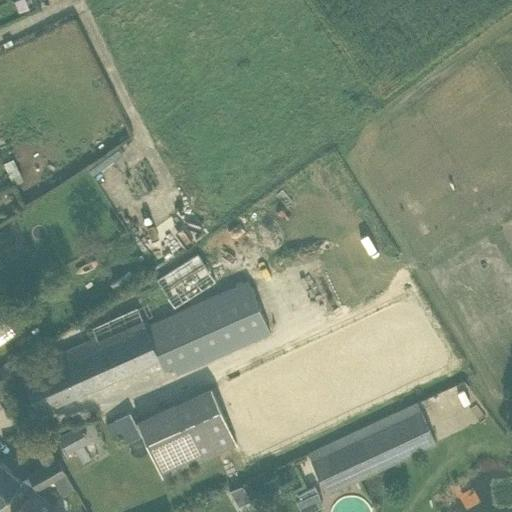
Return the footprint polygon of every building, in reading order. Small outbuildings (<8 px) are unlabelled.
[(118,176),(133,197),(166,173),(151,152),(118,176)] [(288,251),(311,256),(332,242),(336,219),(323,199),(299,194),(279,208),(274,231),(288,251)] [(151,272),(203,232),(178,200),(126,240),(151,272)] [(156,278),(174,306),(216,280),(198,252),(156,278)] [(24,380),(38,412),(158,358),(163,369),(172,365),(176,373),(270,330),(247,277),(156,318),(149,301),(137,306),(136,304),(90,325),(96,337),(58,353),(62,362),(24,380)] [(0,332),(10,326),(0,311),(0,332)] [(112,418),(123,441),(141,433),(161,477),(236,443),(210,385),(139,417),(135,408),(112,418)] [(311,459),(326,492),(434,442),(419,409),(311,459)] [(79,423),(55,432),(63,451),(86,443),(79,423)] [(49,447),(37,453),(43,464),(55,457),(49,447)] [(29,475),(37,489),(64,473),(56,459),(29,475)] [(0,502),(21,479),(0,460),(0,502)] [(15,511),(65,511),(34,487),(15,511)] [(294,493),(299,511),(316,511),(313,502),(318,500),(313,487),(294,493)]
